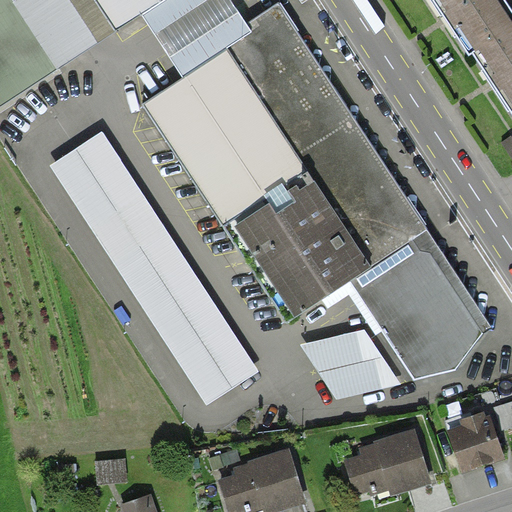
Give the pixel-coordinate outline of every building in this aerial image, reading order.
[(14,4),(11,0),(0,0),(0,108),(58,71),(14,4)] [(93,0),(19,0),(14,4),(58,71),(116,32),(93,0)] [(93,0),(116,32),(139,16),(164,0),(93,0)] [(164,0),(139,16),(179,78),(249,34),(242,24),(226,0),(164,0)] [(511,11),(504,0),(432,0),(446,21),(469,56),(473,54),(492,84),(511,113),(511,11)] [(457,371),(490,324),(274,5),(242,24),(249,34),(179,78),(141,103),(285,324),(349,286),(412,380),(457,371)] [(101,129),(46,165),(203,405),(258,370),(101,129)] [(362,327),(301,344),(337,400),(401,384),(362,327)] [(511,402),(496,408),(503,431),(511,427),(511,402)] [(463,416),(445,422),(462,472),(504,457),(491,418),(484,421),(482,414),(464,420),(463,416)] [(372,454),(348,462),(358,493),(371,489),(373,492),(378,490),(376,486),(388,482),(392,493),(416,485),(429,481),(414,434),(370,449),(372,454)] [(245,474),(221,482),(230,511),(234,511),(245,508),(246,511),(251,510),(250,506),(262,502),(265,511),(267,511),(290,505),(303,500),(288,454),(244,469),(245,474)] [(123,462),(99,465),(101,484),(125,482),(123,462)] [(71,464),(61,466),(62,476),(72,475),(71,464)] [(125,511),(155,511),(150,496),(123,505),(125,511)]
